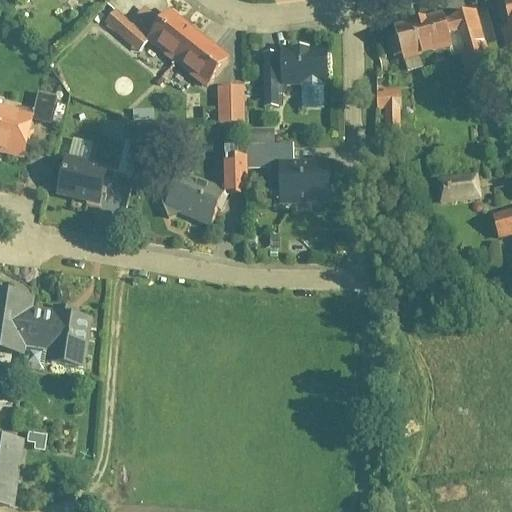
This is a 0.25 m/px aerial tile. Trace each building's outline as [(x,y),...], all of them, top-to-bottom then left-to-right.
[(511,0),(505,0),(492,3),(507,66),(511,65),(511,0)] [(127,26),(111,13),(100,26),(137,55),(145,44),(141,41),(157,21),(141,9),(127,26)] [(141,41),(145,44),(203,90),(227,61),(208,46),(181,25),(165,11),(157,21),(141,41)] [(440,19),(390,33),(399,65),(402,64),(405,77),(421,72),(419,63),(446,56),(447,61),(457,59),(463,80),(490,73),(476,25),(472,13),(441,22),(440,19)] [(324,55),(278,55),(279,90),(299,90),(300,113),(321,113),(321,89),(325,89),(324,55)] [(260,56),(260,111),(275,112),(276,56),(260,56)] [(240,89),(215,90),(217,128),(242,127),(240,89)] [(400,91),(375,90),(374,111),(383,111),(382,135),(398,136),(399,112),(400,91)] [(31,116),(29,123),(48,127),(54,100),(35,96),(31,116)] [(31,116),(0,108),(0,156),(20,161),(29,123),(31,116)] [(121,145),(115,177),(131,180),(141,131),(100,123),(96,140),(121,145)] [(272,140),(247,140),(247,172),(269,172),(269,170),(291,170),(291,147),(272,147),(272,140)] [(245,157),(221,158),(221,196),(245,196),(245,157)] [(64,161),(55,200),(98,209),(107,170),(64,161)] [(327,172),(276,171),(275,208),(326,209),(327,172)] [(162,207),(156,211),(162,223),(178,217),(206,229),(219,197),(174,179),(162,207)] [(475,183),(436,183),(436,207),(475,207),(475,183)] [(511,217),(489,225),(499,242),(511,237),(511,217)] [(0,294),(0,361),(20,364),(21,352),(46,355),(44,369),(79,374),(86,318),(31,311),(32,299),(0,294)] [(9,511),(20,447),(0,443),(0,511),(4,511),(9,511)]
